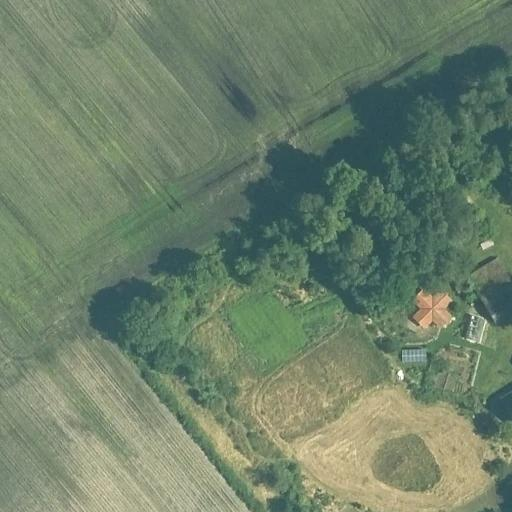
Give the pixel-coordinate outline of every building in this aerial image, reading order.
[(476,239),(484,222),(474,217),(466,235),(476,239)] [(479,282),(500,272),(497,265),(475,275),(479,282)] [(431,317),(439,325),(449,316),(441,308),(449,300),(439,290),(431,298),(423,290),(414,299),(422,308),(414,316),(423,325),(431,317)] [(502,326),(511,320),(511,307),(496,316),(502,326)] [(411,368),(431,367),(430,353),(411,353),(411,368)]
